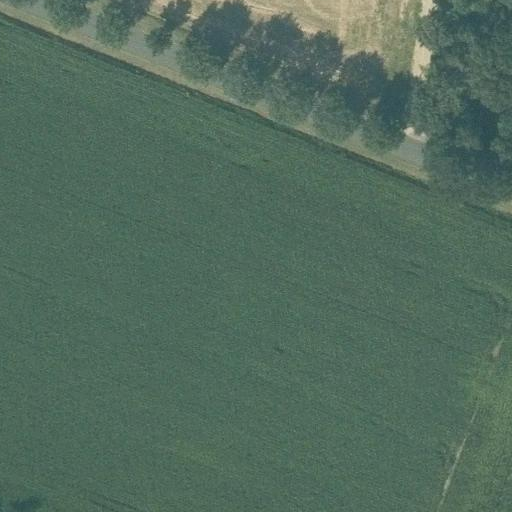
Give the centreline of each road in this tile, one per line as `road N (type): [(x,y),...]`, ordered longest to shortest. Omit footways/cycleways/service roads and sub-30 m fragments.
road 1 (unclassified): [(28,0),(511,190)]
road 2 (track): [(440,0),(414,153)]
